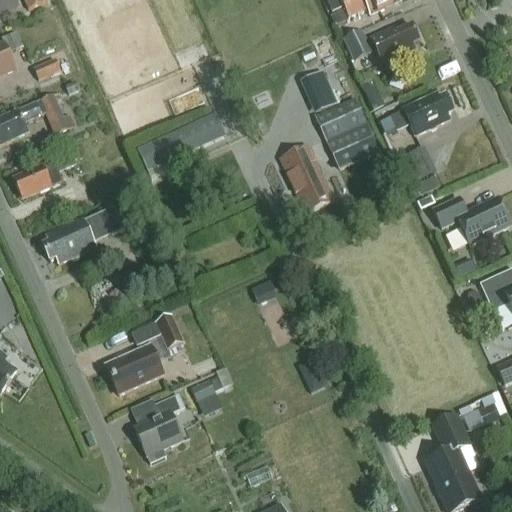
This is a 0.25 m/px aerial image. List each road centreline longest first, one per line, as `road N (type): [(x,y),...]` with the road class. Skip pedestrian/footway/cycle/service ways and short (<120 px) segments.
road 1 (residential): [(414,511),(267,197)]
road 2 (residential): [(116,511),(103,437),(0,205)]
road 3 (residential): [(511,160),(433,0)]
